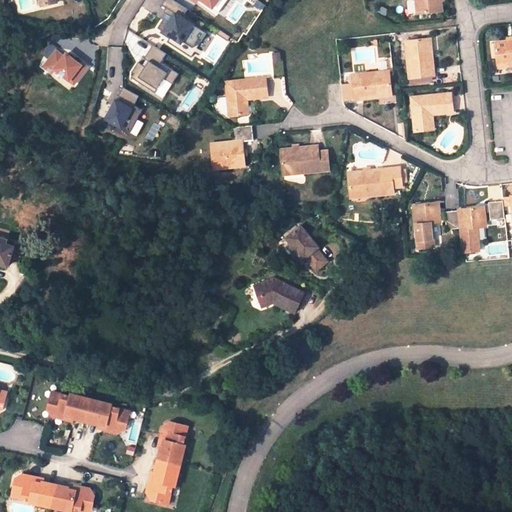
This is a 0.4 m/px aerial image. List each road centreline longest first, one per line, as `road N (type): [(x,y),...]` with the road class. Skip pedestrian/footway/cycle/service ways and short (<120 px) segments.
road 1 (unknown): [(0,352),(177,379),(284,323),(326,282)]
road 2 (residential): [(235,511),(267,428),(308,389),(370,359),(487,362),(511,352)]
road 3 (residential): [(480,176),(449,172),(339,118),(286,126)]
road 4 (residential): [(464,21),(480,176)]
road 5 (residential): [(0,441),(126,473)]
